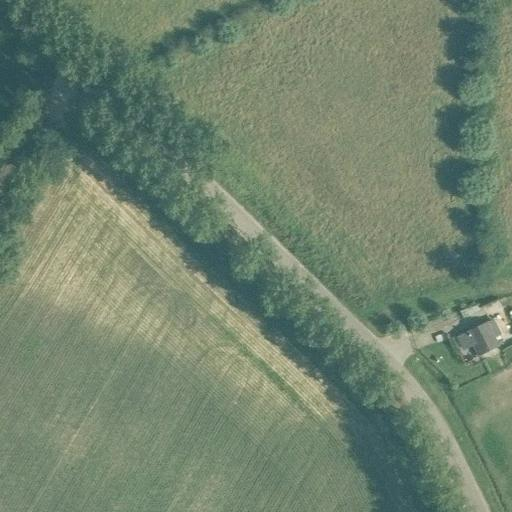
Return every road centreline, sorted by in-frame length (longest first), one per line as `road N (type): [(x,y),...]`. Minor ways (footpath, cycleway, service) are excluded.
road 1 (unclassified): [(479,511),(417,395),(15,0)]
road 2 (track): [(82,64),(0,204)]
